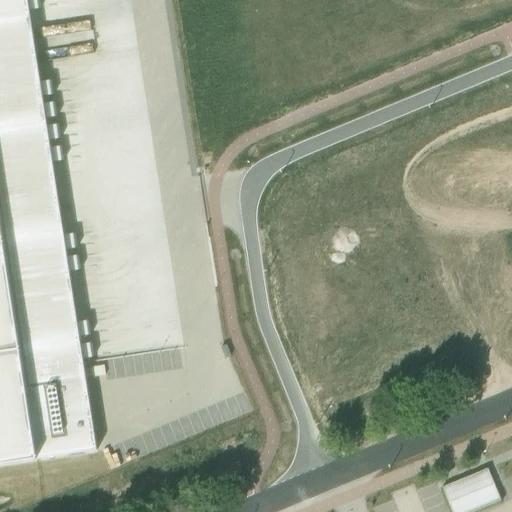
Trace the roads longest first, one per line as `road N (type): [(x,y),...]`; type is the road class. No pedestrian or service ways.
road 1 (unclassified): [(322,475),(264,326),(244,231),(249,189),(268,162),(511,60)]
road 2 (unclassified): [(322,475),(511,396)]
